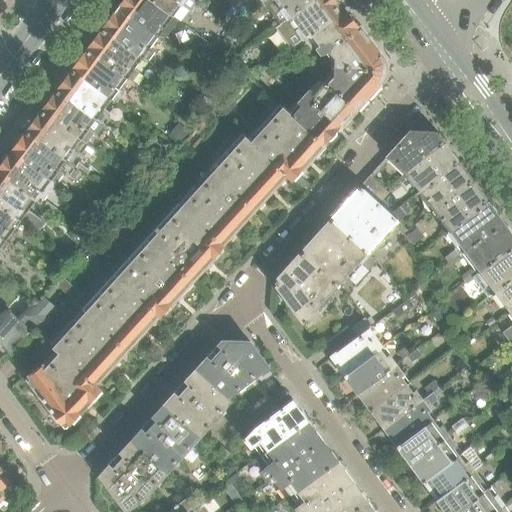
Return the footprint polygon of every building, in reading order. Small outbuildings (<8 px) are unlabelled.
[(175,17),(151,0),(122,0),(118,5),(159,35),(164,39),(179,20),(175,17)] [(151,0),(175,17),(183,5),(190,11),(197,2),(194,0),(151,0)] [(250,0),(256,8),(264,3),(268,0),(250,0)] [(268,0),(264,3),(280,25),(287,20),(313,0),(268,0)] [(280,25),(276,28),(291,48),(309,35),(346,8),(339,0),(313,0),(287,20),(280,25)] [(159,35),(118,5),(114,10),(111,11),(107,16),(108,20),(103,26),(143,56),(147,60),(155,50),(150,46),(159,35)] [(381,55),(346,8),(309,35),(321,51),(329,49),(336,58),(335,67),(373,69),(373,63),(377,63),(380,60),(381,55)] [(143,56),(103,26),(99,31),(96,32),(92,37),(92,40),(87,48),(127,77),(131,80),(139,70),(135,67),(143,56)] [(127,77),(87,48),(84,52),(80,53),(77,57),(77,61),(73,67),(71,68),(112,98),(116,100),(122,91),(119,88),(127,77)] [(277,58),(271,63),(271,67),(281,64),(277,58)] [(230,87),(245,70),(239,65),(224,82),(230,87)] [(339,127),(380,83),(380,77),(377,75),(373,74),(373,69),(335,67),(334,77),(327,85),(321,83),(313,92),(309,89),(303,95),(339,127)] [(112,98),(71,68),(69,72),(66,72),(61,78),(62,81),(56,89),(97,118),(101,121),(108,111),(104,108),(112,98)] [(255,76),(248,71),(246,74),(252,79),(255,76)] [(97,118),(56,89),(54,92),(51,93),(46,99),(47,102),(41,109),(82,138),(85,141),(93,131),(89,128),(97,118)] [(292,180),(339,127),(303,95),(297,102),(300,105),(291,115),(280,106),(274,113),(270,110),(264,112),(257,120),(256,126),(259,129),(249,140),(286,174),(292,180)] [(226,116),(235,106),(227,99),(218,109),(226,116)] [(82,138),(41,109),(38,113),(35,113),(31,119),(32,122),(26,130),(66,159),(70,162),(77,152),(73,150),(82,138)] [(66,159),(26,130),(23,133),(20,134),(16,139),(16,143),(11,150),(51,180),(54,183),(61,173),(58,171),(66,159)] [(421,154),(426,149),(431,151),(442,143),(443,139),(439,133),(411,132),(389,155),(405,169),(405,170),(420,159),(421,154)] [(200,137),(191,147),(199,154),(208,144),(200,137)] [(223,243),(286,174),(249,140),(247,142),(243,138),(213,171),(181,206),(223,243)] [(447,169),(456,162),(458,159),(453,152),(450,153),(442,143),(431,151),(426,149),(421,154),(420,159),(405,170),(419,190),(435,178),(436,172),(441,168),(447,169)] [(51,180),(11,150),(8,154),(5,154),(0,160),(1,163),(0,164),(0,173),(36,199),(40,202),(47,193),(43,191),(51,180)] [(462,188),(472,182),(471,181),(472,178),(467,172),(464,172),(456,162),(447,169),(441,168),(436,172),(435,178),(419,190),(434,210),(451,197),(451,191),(457,187),(462,188)] [(89,170),(79,163),(75,167),(86,175),(89,170)] [(160,186),(172,174),(164,167),(152,178),(160,186)] [(36,199),(0,173),(0,204),(21,220),(38,232),(46,222),(29,210),(36,199)] [(374,200),(386,190),(370,176),(360,188),(374,200)] [(449,229),(486,201),(485,200),(486,197),(482,191),(478,191),(472,182),(462,188),(457,187),(451,191),(451,197),(434,210),(449,229)] [(399,222),(390,214),(379,204),(374,200),(360,188),(330,221),(370,255),(371,254),(367,251),(376,241),(380,244),(390,233),(386,230),(393,223),(402,234),(407,230),(400,222),(399,222)] [(57,209),(47,201),(44,205),(54,213),(57,209)] [(465,251),(502,223),(498,217),(496,215),(497,211),(493,205),(489,205),(487,202),(486,201),(449,229),(465,251)] [(21,220),(0,204),(0,235),(6,240),(10,243),(17,233),(13,231),(21,220)] [(128,221),(137,211),(130,204),(120,214),(128,221)] [(160,315),(224,245),(223,243),(181,206),(118,276),(158,314),(160,315)] [(370,255),(330,221),(302,251),(339,285),(341,287),(344,284),(341,280),(347,273),(350,277),(362,264),(359,261),(364,254),(368,257),(370,255)] [(480,271),(511,247),(511,236),(511,235),(511,231),(508,226),(504,225),(502,223),(465,251),(480,271)] [(27,248),(17,242),(14,246),(24,253),(27,248)] [(496,292),(511,280),(511,247),(480,271),(496,292)] [(448,263),(458,255),(454,250),(444,258),(448,263)] [(330,295),(339,285),(302,251),(275,281),(306,323),(321,312),(320,309),(332,296),(330,295)] [(10,272),(2,263),(0,264),(0,269),(5,276),(10,272)] [(465,282),(475,274),(471,270),(461,278),(465,282)] [(95,383),(158,314),(118,276),(85,312),(53,347),(59,353),(60,352),(95,383)] [(510,312),(511,310),(511,280),(496,292),(510,312)] [(397,318),(413,305),(408,299),(392,311),(397,318)] [(38,327),(47,318),(34,305),(19,320),(30,331),(32,329),(31,327),(34,324),(38,327)] [(435,306),(428,312),(437,322),(443,317),(435,306)] [(511,343),(511,342),(511,310),(510,312),(511,313),(511,324),(502,332),(511,343)] [(0,340),(1,341),(19,320),(11,313),(0,324),(0,340)] [(496,321),(492,316),(486,321),(489,326),(496,321)] [(10,353),(25,336),(25,335),(30,331),(19,320),(1,341),(10,353)] [(337,352),(367,330),(370,328),(364,320),(349,331),(347,329),(329,342),(337,352)] [(345,375),(380,348),(367,330),(337,352),(332,356),(345,373),(344,374),(345,375)] [(228,396),(268,366),(250,341),(222,340),(220,342),(205,358),(205,359),(196,369),(228,396)] [(407,356),(412,352),(407,344),(397,352),(402,359),(407,356)] [(359,392),(394,366),(380,348),(345,375),(346,376),(347,376),(359,392)] [(412,363),(422,355),(417,348),(412,352),(407,356),(412,363)] [(101,389),(95,383),(60,352),(59,353),(44,370),(40,366),(26,376),(61,423),(70,423),(101,389)] [(371,410),(408,384),(394,366),(359,392),(371,408),(370,409),(371,410)] [(225,407),(227,400),(228,396),(196,369),(188,378),(187,377),(172,394),(173,395),(164,404),(199,436),(225,407)] [(429,395),(432,392),(439,387),(434,380),(424,388),(429,395)] [(385,427),(420,401),(408,384),(371,410),(372,412),(373,411),(385,427)] [(435,397),(443,392),(439,387),(432,392),(435,397)] [(255,426),(279,410),(271,399),(247,415),(255,426)] [(262,453),(308,420),(301,411),(297,410),(290,401),(279,410),(255,426),(244,438),(251,448),(255,445),(262,453)] [(398,447),(399,446),(435,421),(420,401),(385,427),(397,444),(396,444),(398,447)] [(208,444),(199,436),(164,404),(155,414),(155,413),(139,430),(140,431),(132,439),(167,471),(182,454),(192,463),(208,444)] [(454,431),(466,423),(463,418),(451,427),(454,431)] [(273,477),(321,442),(314,433),(315,429),(308,420),(262,453),(270,464),(266,467),(273,477)] [(411,463),(446,436),(435,421),(399,446),(411,463)] [(458,436),(469,427),(466,423),(454,431),(458,436)] [(423,481),(460,455),(446,436),(411,463),(423,479),(422,480),(423,481)] [(149,491),(167,471),(132,439),(123,450),(122,449),(107,466),(108,466),(100,475),(126,509),(149,491)] [(291,494),(337,459),(332,451),(327,451),(321,442),(273,477),(282,489),(286,486),(291,494)] [(231,453),(220,444),(214,450),(225,460),(231,453)] [(437,498),(473,472),(483,464),(471,447),(460,455),(423,481),(424,482),(425,482),(437,498)] [(225,460),(214,450),(209,456),(219,466),(224,460),(225,460)] [(487,461),(496,454),(493,451),(485,458),(487,461)] [(298,511),(309,511),(350,482),(344,474),(345,469),(337,459),(291,494),(299,505),(296,507),(298,511)] [(456,511),(483,491),(486,489),(473,472),(437,498),(447,511),(456,511)] [(0,499),(10,489),(9,487),(10,483),(9,480),(5,478),(1,478),(0,475),(0,499)] [(353,511),(368,501),(362,492),(357,491),(350,482),(309,511),(353,511)] [(238,493),(229,483),(222,489),(230,499),(238,493)] [(496,511),(498,511),(483,491),(456,511),(496,511)] [(374,511),(375,510),(368,501),(353,511),(374,511)] [(191,511),(184,502),(170,511),(191,511)]
